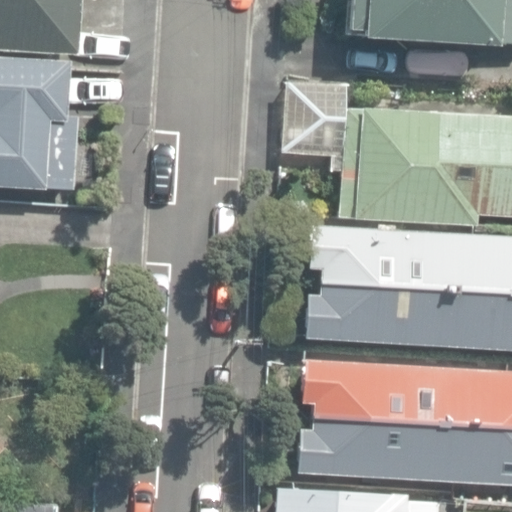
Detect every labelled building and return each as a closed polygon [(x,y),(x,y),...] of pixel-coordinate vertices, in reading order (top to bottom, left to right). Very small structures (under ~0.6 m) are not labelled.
[(0,0),(0,40),(72,44),(74,0),(0,0)] [(354,40),(490,48),(490,44),(511,44),(511,0),(343,0),(341,32),(355,32),(354,40)] [(61,105),(63,56),(0,52),(0,178),(38,181),(38,178),(65,180),(69,106),(61,105)] [(276,147),(336,150),(340,78),(281,74),(276,147)] [(336,216),(473,222),(473,212),(511,214),(511,109),(342,101),(336,216)] [(312,265),(311,279),(511,289),(511,232),(303,222),(301,264),(312,265)] [(511,345),(511,289),(311,279),(310,290),(300,290),(298,334),(511,345)] [(307,403),(307,419),(511,429),(511,372),(299,361),(297,403),(307,403)] [(511,429),(307,419),(307,427),(293,427),(292,471),(511,482),(511,429)] [(435,511),(436,502),(403,501),(403,499),(272,490),(270,511),(435,511)] [(0,511),(54,511),(55,506),(0,502),(0,511)]
